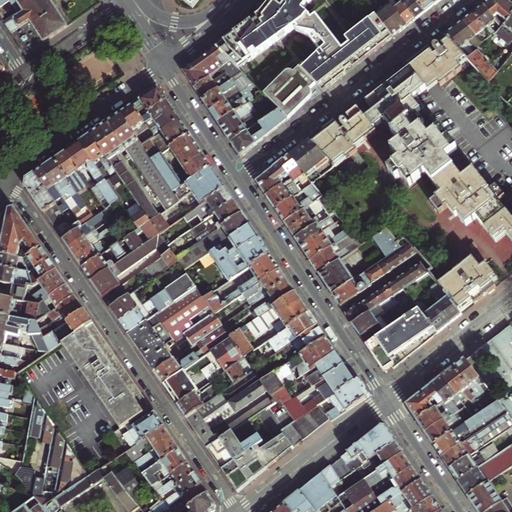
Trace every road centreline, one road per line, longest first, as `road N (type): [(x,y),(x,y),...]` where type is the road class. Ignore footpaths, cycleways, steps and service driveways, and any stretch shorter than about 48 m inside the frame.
road 1 (residential): [(237,511),(2,176)]
road 2 (residential): [(238,179),(468,0)]
road 3 (tertiary): [(238,179),(384,399)]
road 4 (residential): [(163,67),(2,176)]
road 5 (unknown): [(511,266),(400,207),(388,187),(385,144)]
road 6 (residential): [(243,511),(384,399)]
road 7 (residential): [(384,399),(511,297)]
road 8 (tertiary): [(163,67),(238,179)]
road 9 (tertiary): [(384,399),(459,511)]
road 10 (residential): [(25,72),(128,2)]
